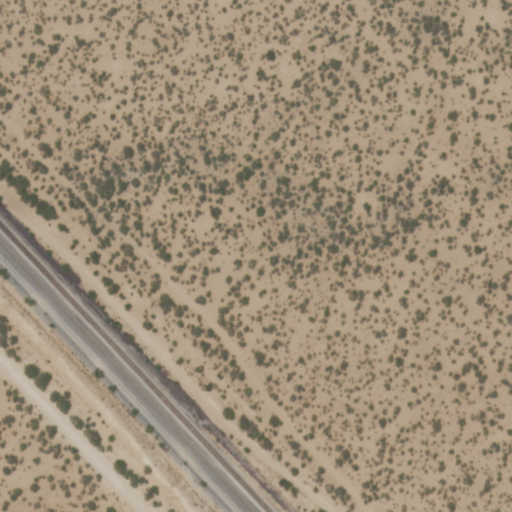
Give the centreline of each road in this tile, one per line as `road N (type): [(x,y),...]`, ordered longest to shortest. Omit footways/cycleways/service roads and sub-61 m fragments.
road 1 (track): [(368,511),(218,329),(0,118)]
road 2 (residential): [(135,511),(0,364)]
